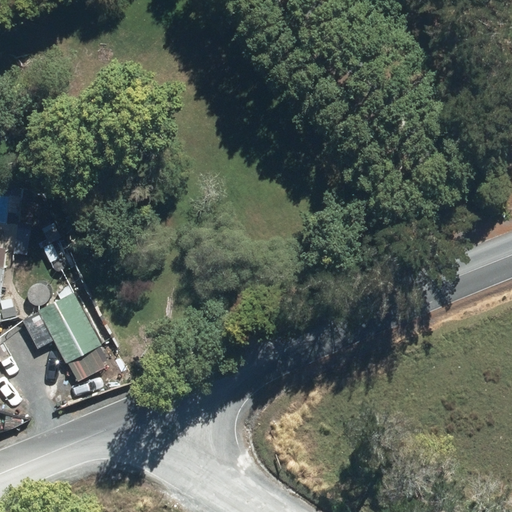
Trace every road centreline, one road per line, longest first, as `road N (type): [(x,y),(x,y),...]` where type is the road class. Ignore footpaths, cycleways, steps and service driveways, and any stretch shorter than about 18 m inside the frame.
road 1 (unclassified): [(159,411),(511,262)]
road 2 (unclassified): [(0,476),(159,411)]
road 3 (unclassified): [(159,411),(202,467),(272,511)]
